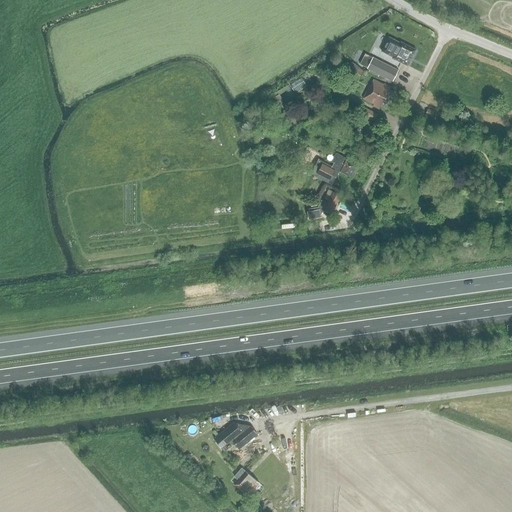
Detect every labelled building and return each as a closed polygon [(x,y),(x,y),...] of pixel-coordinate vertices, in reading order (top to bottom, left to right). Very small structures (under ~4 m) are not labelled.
[(401,42),(400,43),(394,40),(387,54),(393,57),(392,58),(408,66),(416,50),(401,42)] [(381,57),(374,53),(373,57),(367,54),(361,66),(392,82),(398,70),(379,60),(381,57)] [(354,64),(348,71),(358,79),(364,71),(354,64)] [(363,99),(373,104),(372,106),(379,110),(381,106),(386,108),(394,92),(389,90),(391,87),(384,84),(383,84),(374,79),(370,86),(370,85),(363,99)] [(289,108),(282,111),(290,126),(297,123),(289,108)] [(373,121),(377,114),(364,108),(360,115),(373,121)] [(301,127),(294,133),(298,138),(305,132),(301,127)] [(318,158),(305,151),(300,163),(313,169),(318,158)] [(356,166),(346,161),(344,164),(342,163),(345,158),(336,154),(332,162),(334,163),(332,167),(318,160),(312,171),(333,182),(338,170),(341,171),(340,172),(351,177),(356,166)] [(340,195),(332,191),(322,210),(331,214),(340,195)] [(233,421),(213,438),(224,451),(234,443),(238,449),(258,433),(250,425),(233,421)] [(259,483),(242,468),(241,468),(234,477),(238,480),(234,485),(247,496),(254,489),(259,483)]
